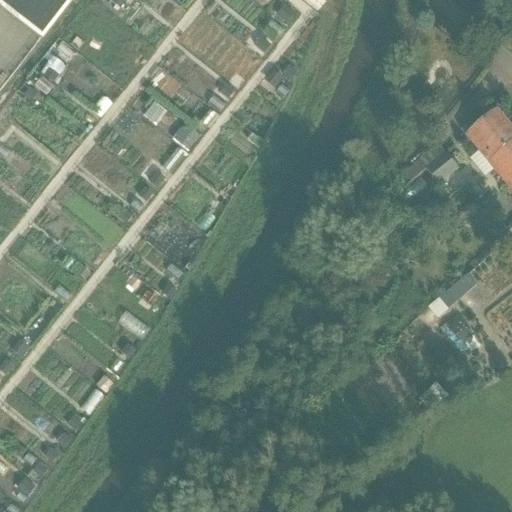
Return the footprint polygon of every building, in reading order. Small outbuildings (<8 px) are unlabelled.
[(0,0),(0,9),(40,41),(72,0),(0,0)] [(511,189),(511,132),(496,112),(465,138),(509,192),(511,189)] [(445,154),(425,171),(437,186),(458,170),(445,154)] [(457,285),(428,310),(438,321),(477,287),(467,275),(464,279),(457,285)] [(82,317),(101,328),(109,312),(90,302),(82,317)] [(41,318),(30,333),(48,346),(59,330),(41,318)]
